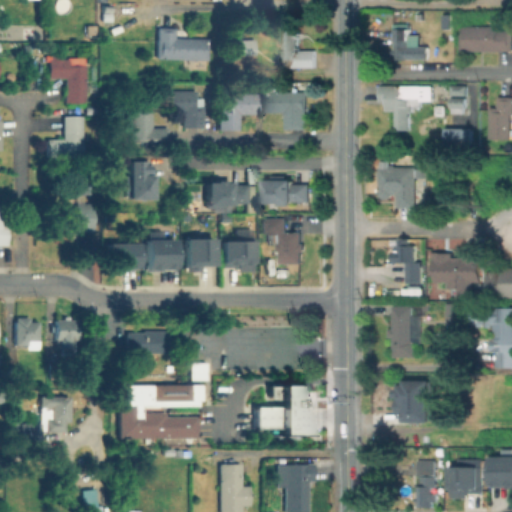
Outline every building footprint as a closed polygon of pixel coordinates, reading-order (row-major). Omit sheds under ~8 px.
[(112,5),(112,13),(98,13),(98,5),(112,5)] [(428,45),(428,57),(395,57),(395,23),(409,22),(409,45),(428,45)] [(511,30),(511,49),(461,49),(460,25),(498,25),(498,30),(511,30)] [(206,38),(205,59),(202,59),(202,67),(191,66),(191,58),(148,56),(149,43),(155,43),(156,26),(172,27),(172,36),(206,38)] [(298,28),(297,48),(316,49),(316,67),(292,66),(292,58),(281,58),(281,34),(284,34),(284,27),(298,28)] [(253,53),(253,55),(227,55),(227,39),(253,39),(253,53)] [(82,58),(82,65),(84,65),(84,102),(64,102),(63,77),(47,78),(47,58),(82,58)] [(468,82),(468,94),(451,94),(451,82),(468,82)] [(436,84),(436,97),(432,97),(432,100),(421,100),(421,105),(409,105),(409,129),(396,129),(396,124),(390,124),(390,97),(383,97),(383,84),(436,84)] [(202,105),(201,125),(181,125),(181,109),(161,109),(161,89),(193,89),(193,105),(202,105)] [(306,91),(306,127),(285,127),(285,110),(267,110),(267,91),(306,91)] [(257,92),(257,112),(237,113),(237,127),(217,128),(217,107),(224,107),(224,92),(257,92)] [(470,100),(470,110),(451,110),(451,100),(470,100)] [(511,100),(511,138),(492,138),(492,109),(498,109),(498,100),(511,100)] [(166,127),(166,146),(144,146),(145,138),(130,138),(130,106),(151,106),(151,126),(166,127)] [(81,116),(81,155),(45,155),(45,138),(62,138),(62,115),(81,116)] [(474,144),(474,151),(450,150),(450,129),(474,129),(474,144)] [(156,175),(156,198),(127,198),(127,163),(145,163),(145,175),(156,175)] [(427,168),(427,197),(417,197),(417,207),(398,207),(398,198),(381,198),(381,166),(417,166),(417,168),(427,168)] [(86,181),(86,193),(75,193),(75,180),(86,181)] [(313,184),(313,204),(267,203),(268,181),(297,181),(297,184),(313,184)] [(246,184),(246,205),(207,205),(207,184),(246,184)] [(92,229),(92,231),(55,231),(55,206),(92,206),(92,229)] [(303,242),(303,250),(301,250),(301,262),(279,261),(279,250),(276,250),(276,241),(266,241),(266,217),(286,217),(286,229),(301,230),(301,242),(303,242)] [(416,244),(416,262),(422,262),(423,281),(406,281),(406,263),(393,263),(393,245),(398,245),(398,237),(410,237),(410,244),(416,244)] [(213,238),(213,265),(199,265),(199,271),(186,270),(186,238),(213,238)] [(175,241),(175,270),(144,270),(144,240),(175,241)] [(252,266),(252,272),(235,271),(235,266),(222,266),(222,242),(252,242),(252,266)] [(138,244),(138,271),(107,271),(107,244),(138,244)] [(482,254),(482,284),(471,284),(471,295),(450,295),(450,283),(436,283),(436,255),(461,255),(461,254),(482,254)] [(511,269),(511,298),(489,298),(490,272),(508,272),(508,269),(511,269)] [(413,304),(413,314),(421,314),(422,341),(415,341),(416,355),(394,356),(393,336),(389,336),(389,327),(393,327),(393,304),(413,304)] [(463,304),(463,323),(450,323),(451,304),(463,304)] [(511,372),(495,372),(495,350),(491,350),(491,336),(495,336),(495,328),(474,328),(474,306),(511,306),(511,372)] [(38,321),(38,344),(14,345),(14,317),(28,316),(28,321),(38,321)] [(68,316),(68,319),(77,319),(77,339),(73,339),(73,355),(60,355),(60,348),(55,348),(54,320),(63,320),(63,316),(68,316)] [(173,330),(173,351),(124,351),(124,330),(173,330)] [(204,361),(204,379),(196,379),(196,383),(199,383),(199,398),(195,398),(195,404),(192,404),(192,410),(196,409),(196,435),(117,436),(117,384),(188,383),(188,361),(204,361)] [(17,366),(17,385),(4,385),(4,366),(17,366)] [(432,381),(432,401),(423,401),(423,408),(432,408),(432,417),(421,417),(421,411),(398,411),(399,400),(401,400),(402,396),(398,396),(398,381),(432,381)] [(314,396),(314,406),(309,406),(309,435),(279,435),(279,428),(252,428),(252,405),(280,405),(280,400),(268,400),(268,384),(309,384),(309,396),(314,396)] [(63,421),(63,431),(39,430),(38,446),(20,446),(20,423),(38,423),(39,395),(69,396),(68,421),(63,421)] [(511,450),(511,486),(496,486),(496,458),(504,458),(504,450),(511,450)] [(434,508),(420,509),(418,486),(420,485),(418,460),(441,458),(442,484),(433,485),(434,508)] [(249,484),(249,502),(240,503),(240,511),(217,511),(218,463),(239,462),(239,485),(249,484)] [(311,462),(312,479),(307,479),(307,510),(282,510),(283,485),(275,484),(275,462),(311,462)] [(483,469),(483,496),(455,496),(455,469),(483,469)] [(95,510),(83,511),(81,491),(93,490),(95,510)]
